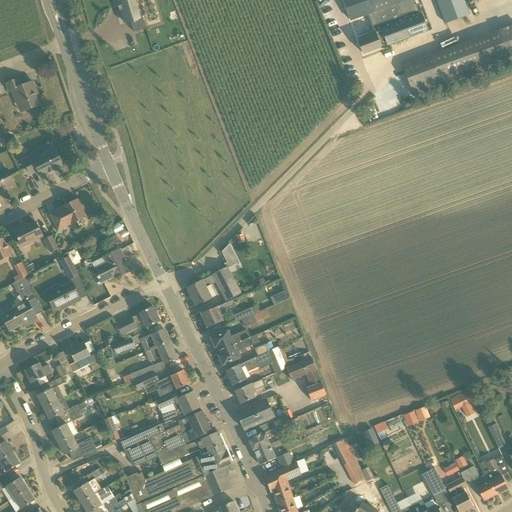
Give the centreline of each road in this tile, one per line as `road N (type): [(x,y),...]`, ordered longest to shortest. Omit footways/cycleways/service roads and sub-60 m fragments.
road 1 (unclassified): [(168,291),(353,101)]
road 2 (secondary): [(266,511),(168,291)]
road 3 (residential): [(1,365),(164,282)]
road 4 (residential): [(63,511),(1,365)]
road 5 (secondary): [(109,166),(59,28)]
road 6 (secondary): [(164,282),(109,166)]
